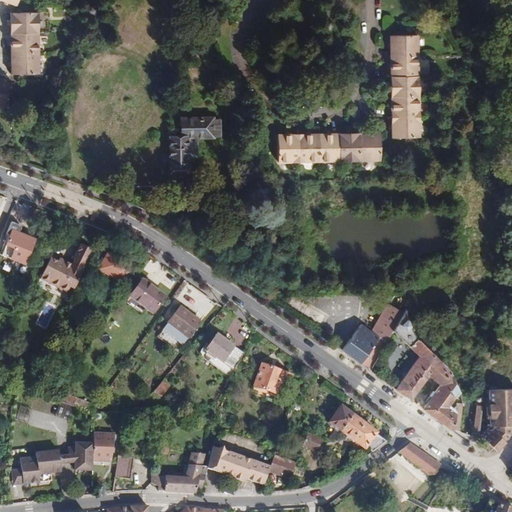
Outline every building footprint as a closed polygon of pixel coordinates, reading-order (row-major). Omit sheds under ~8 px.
[(11,33),(38,33),(38,12),(10,12),(11,33)] [(11,54),(39,53),(38,33),(11,33),(11,54)] [(390,56),(418,55),(417,35),(390,35),(390,56)] [(11,74),(19,74),(39,74),(39,53),(11,54),(11,74)] [(418,76),(418,55),(390,56),(390,76),(418,76)] [(418,96),(418,76),(390,76),(391,97),(418,96)] [(419,117),(418,96),(391,97),(391,109),(391,117),(419,117)] [(181,137),(170,137),(170,155),(164,155),(164,166),(170,166),(170,177),(188,177),(188,168),(193,168),(192,157),(196,157),(195,136),(219,136),(219,118),(213,118),(213,117),(181,118),(181,137)] [(419,138),(419,117),(391,117),(391,126),(391,138),(419,138)] [(319,161),(339,161),(339,133),(318,134),(319,161)] [(339,161),(360,161),(359,133),(339,133),(339,161)] [(359,133),(360,161),(380,160),(380,133),(359,133)] [(298,162),(297,134),(277,135),(277,162),(298,162)] [(298,162),(319,161),(318,134),(297,134),(298,162)] [(22,227),(11,222),(6,235),(10,236),(2,256),(25,265),(35,240),(19,234),(22,227)] [(74,289),(93,250),(83,245),(72,265),(67,263),(66,265),(51,258),(40,279),(67,292),(70,287),(74,289)] [(109,252),(99,269),(121,282),(131,265),(109,252)] [(66,265),(67,263),(52,255),(51,258),(66,265)] [(166,296),(143,279),(126,301),(135,309),(136,307),(142,311),(144,308),(152,314),(166,296)] [(87,289),(81,286),(75,297),(80,300),(87,289)] [(361,324),(342,350),(369,370),(391,333),(403,313),(388,303),(371,332),(361,324)] [(180,306),(162,331),(182,347),(201,322),(180,306)] [(415,335),(406,309),(403,313),(391,333),(398,341),(401,338),(419,356),(395,389),(405,396),(435,355),(418,339),(415,335)] [(232,377),(244,354),(217,335),(206,350),(204,348),(200,354),(232,377)] [(451,372),(435,355),(405,396),(410,400),(428,375),(441,385),(422,410),(430,415),(455,381),(451,372)] [(262,364),(254,386),(276,394),(278,388),(286,388),(291,375),(262,364)] [(71,378),(63,393),(76,398),(73,406),(92,413),(97,406),(94,404),(95,402),(93,401),(92,401),(87,398),(87,399),(83,397),(83,396),(82,396),(82,394),(80,394),(71,390),(77,381),(71,378)] [(163,381),(154,391),(161,397),(170,386),(163,381)] [(456,382),(455,381),(430,415),(454,432),(456,411),(450,405),(455,397),(456,398),(462,393),(456,382)] [(276,394),(254,386),(251,393),(273,401),(276,394)] [(511,388),(487,390),(472,396),(473,400),(488,394),(489,426),(480,436),(496,451),(497,450),(505,442),(503,440),(509,434),(509,425),(511,425),(511,388)] [(58,401),(62,395),(52,391),(49,398),(58,401)] [(58,401),(73,406),(76,398),(63,393),(62,395),(58,401)] [(463,432),(465,405),(463,404),(457,404),(456,411),(454,432),(463,432)] [(477,405),(472,405),(471,405),(470,406),(469,405),(466,433),(475,434),(478,407),(477,405)] [(352,415),(340,407),(329,423),(338,430),(337,432),(335,430),(327,441),(335,440),(341,432),(352,415)] [(363,423),(352,415),(341,432),(352,440),(364,424),(363,423)] [(372,453),(387,442),(375,434),(376,433),(364,424),(352,440),(365,449),(365,448),(372,453)] [(115,434),(94,433),(93,445),(92,462),(112,462),(115,434)] [(308,433),(302,445),(316,452),(322,439),(308,433)] [(92,462),(93,445),(76,444),(76,448),(75,463),(74,471),(92,472),(92,462)] [(434,474),(440,464),(410,444),(399,452),(427,474),(430,475),(434,474)] [(268,471),(270,467),(225,451),(223,446),(218,449),(212,447),(207,467),(207,468),(244,482),(245,479),(263,486),(268,471)] [(69,455),(59,455),(60,464),(75,463),(76,448),(70,448),(69,455)] [(21,469),(11,470),(13,485),(52,481),(50,473),(60,472),(60,464),(59,455),(58,451),(36,454),(36,457),(20,459),(21,469)] [(207,468),(207,467),(202,466),(205,455),(191,453),(188,465),(185,465),(183,472),(186,472),(184,477),(181,477),(152,475),(151,484),(155,486),(164,487),(164,491),(195,493),(196,488),(202,489),(207,468)] [(296,463),(274,455),(270,467),(268,471),(290,479),(296,463)] [(133,458),(118,456),(115,478),(130,480),(133,458)] [(494,511),(497,503),(490,498),(484,511),(494,511)] [(511,511),(511,509),(497,503),(494,511),(511,511)]
